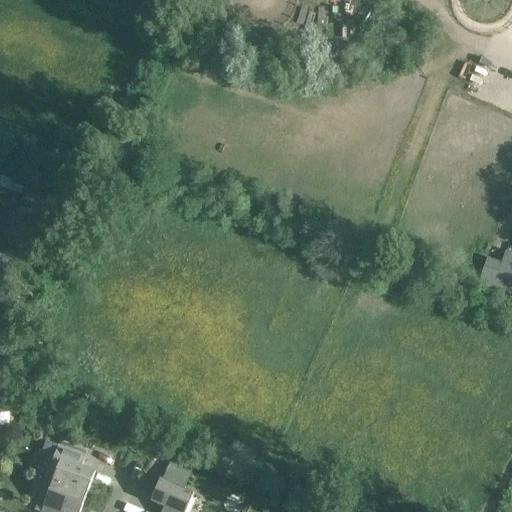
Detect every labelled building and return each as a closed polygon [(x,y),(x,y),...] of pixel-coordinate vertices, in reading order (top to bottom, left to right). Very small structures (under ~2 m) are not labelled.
[(0,187),(20,194),(24,185),(1,177),(0,181),(0,187)] [(484,266),(482,273),(511,283),(511,259),(508,258),(506,265),(487,258),(484,266)] [(24,426),(26,420),(27,418),(22,416),(21,418),(18,424),(24,426)] [(76,441),(87,446),(90,436),(79,432),(76,441)] [(52,464),(47,479),(88,494),(96,472),(83,467),(86,456),(46,441),(40,456),(52,464)] [(35,511),(38,511),(65,511),(67,510),(72,511),(81,511),(88,494),(47,479),(35,511)] [(164,508),(162,511),(186,511),(194,495),(161,480),(151,502),(164,508)]
